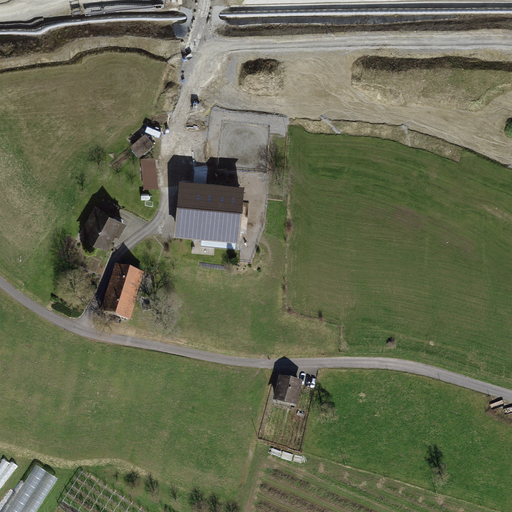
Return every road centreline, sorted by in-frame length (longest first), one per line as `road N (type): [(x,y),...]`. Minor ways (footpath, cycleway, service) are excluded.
road 1 (unclassified): [(82,330),(223,361),(385,363),(511,397)]
road 2 (unknown): [(511,87),(195,116),(168,128)]
road 3 (track): [(168,128),(162,206),(112,267),(82,330)]
